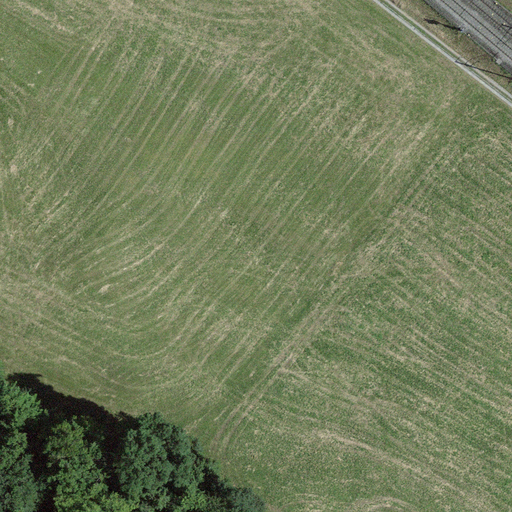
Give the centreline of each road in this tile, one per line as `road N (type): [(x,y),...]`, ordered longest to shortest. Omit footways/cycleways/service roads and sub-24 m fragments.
road 1 (track): [(368,511),(467,442),(503,421),(511,425)]
road 2 (track): [(383,0),(511,101)]
